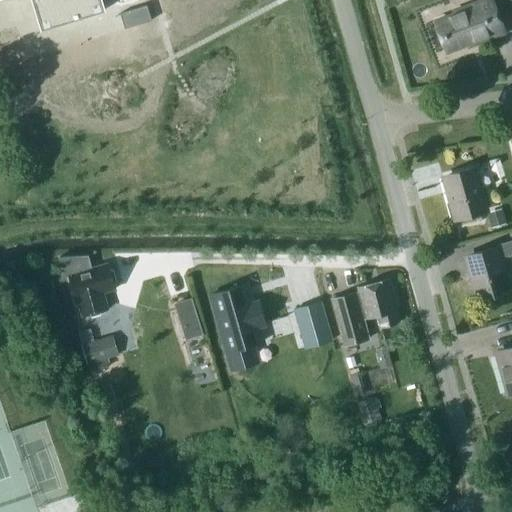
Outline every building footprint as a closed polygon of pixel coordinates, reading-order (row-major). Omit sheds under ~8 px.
[(127,0),(133,19),(149,14),(144,0),(127,0)] [(434,21),(445,50),(472,40),(473,42),(503,31),(491,0),(480,0),(477,1),(478,5),(434,21)] [(103,22),(35,42),(42,65),(110,46),(103,22)] [(442,178),(453,217),(485,208),(474,169),(442,178)] [(500,213),(486,216),(489,227),(503,223),(500,213)] [(464,258),(475,297),(508,287),(500,258),(511,254),(511,239),(495,244),(497,249),(464,258)] [(116,285),(113,274),(107,271),(105,263),(67,274),(71,286),(67,287),(69,294),(73,293),(81,319),(107,312),(102,296),(113,293),(113,290),(116,285)] [(358,293),(357,293),(331,299),(343,346),(368,339),(363,319),(377,315),(380,325),(397,321),(393,306),(397,305),(393,290),(391,290),(388,278),(357,287),(358,293)] [(245,284),(211,294),(232,369),(256,362),(251,344),(262,341),(257,326),(264,324),(258,302),(251,304),(245,284)] [(321,288),(293,295),(298,315),(310,312),(318,344),(334,341),(321,288)] [(194,309),(191,300),(180,303),(183,312),(194,309)] [(78,335),(87,364),(118,355),(112,335),(98,339),(96,330),(78,335)] [(511,348),(492,354),(503,393),(511,390),(511,348)] [(376,394),(358,399),(364,422),(382,416),(376,394)]
